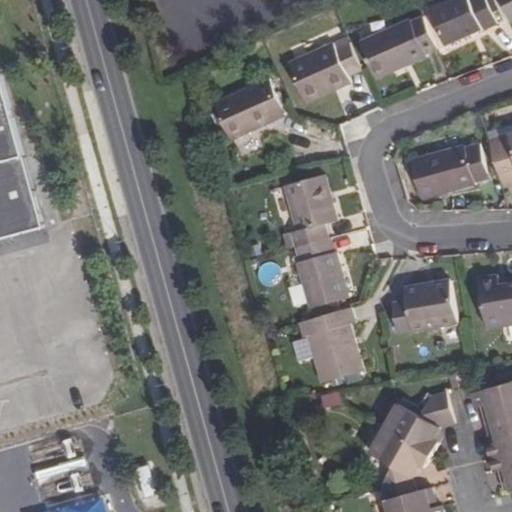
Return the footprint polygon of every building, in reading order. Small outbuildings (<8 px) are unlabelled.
[(426,0),(430,9),(449,0),(426,0)] [(496,22),(485,0),(449,0),(430,9),(447,45),(496,22)] [(511,19),(511,0),(500,0),(509,21),(511,19)] [(437,48),(423,16),(411,21),(409,17),(361,41),(377,78),(427,56),(425,53),(437,48)] [(362,68),(350,42),(348,37),(333,44),(289,63),(306,101),(350,82),(347,75),(362,68)] [(0,239),(44,227),(0,66),(0,239)] [(285,115),(269,79),(215,103),(231,139),(285,115)] [(511,134),(490,141),(503,186),(511,183),(511,134)] [(487,176),(478,143),(464,147),(463,143),(410,159),(421,198),(475,183),(473,180),(487,176)] [(338,220),(324,174),(285,186),(299,231),(292,233),(296,248),(330,238),(326,223),(338,220)] [(335,252),(330,238),(296,248),(300,261),(298,263),(310,308),(350,297),(338,252),(335,252)] [(511,281),(500,284),(498,273),(479,276),(487,327),(511,322),(511,281)] [(459,322),(452,280),(406,288),(408,300),(393,303),(399,335),(413,332),(413,330),(459,322)] [(357,322),(352,306),(311,318),(315,334),(308,337),(321,382),(362,370),(351,325),(357,322)] [(494,422),(511,417),(511,382),(474,393),(478,407),(489,404),(494,422)] [(457,423),(449,393),(434,397),(423,415),(395,400),(381,425),(429,451),(444,427),(457,423)] [(511,452),(511,417),(494,422),(500,442),(489,445),(492,458),(511,452)] [(414,476),(429,451),(381,425),(366,450),(394,466),(384,486),(387,499),(417,491),(414,476)] [(79,432),(27,446),(45,511),(97,497),(79,432)] [(511,452),(492,458),(496,473),(508,470),(511,483),(511,452)] [(427,488),(417,491),(387,499),(390,511),(444,511),(443,505),(433,508),(427,488)]
